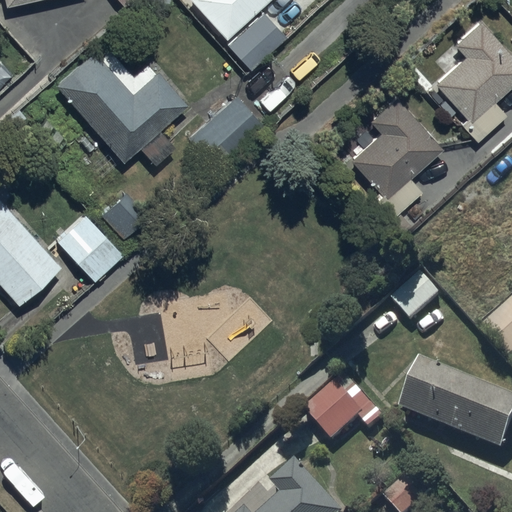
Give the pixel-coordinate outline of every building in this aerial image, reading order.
[(0,0),(3,8),(39,0),(0,0)] [(132,0),(114,0),(122,9),(132,0)] [(268,0),(188,0),(224,40),(268,0)] [(285,37),(261,13),(226,48),(250,72),(285,37)] [(505,116),(493,103),(511,86),(511,59),(479,23),(453,46),(463,58),(433,85),(465,121),(459,126),(474,143),(505,116)] [(92,52),(54,87),(121,164),(139,149),(153,165),(172,148),(157,132),(185,106),(156,74),(153,76),(144,66),(131,78),(103,48),(95,56),(92,52)] [(235,97),(186,140),(215,172),(264,129),(235,97)] [(440,151),(395,99),(367,123),(378,136),(349,161),(377,193),(372,198),(390,219),(420,193),(407,179),(440,151)] [(462,188),(500,231),(511,219),(511,146),(510,144),(462,188)] [(124,193),(97,217),(119,242),(146,218),(124,193)] [(59,270),(0,203),(0,290),(16,308),(59,270)] [(84,215),(55,242),(93,283),(122,256),(84,215)] [(391,302),(411,325),(441,298),(421,276),(391,302)] [(511,304),(482,332),(510,363),(511,361),(511,304)] [(511,401),(420,364),(400,416),(503,457),(511,435),(511,401)] [(305,413),(333,445),(360,422),(370,433),(384,421),(347,377),(305,413)] [(230,511),(336,511),(296,466),(277,483),(272,476),(230,511)] [(384,501),(393,511),(414,511),(427,499),(408,479),(384,501)]
